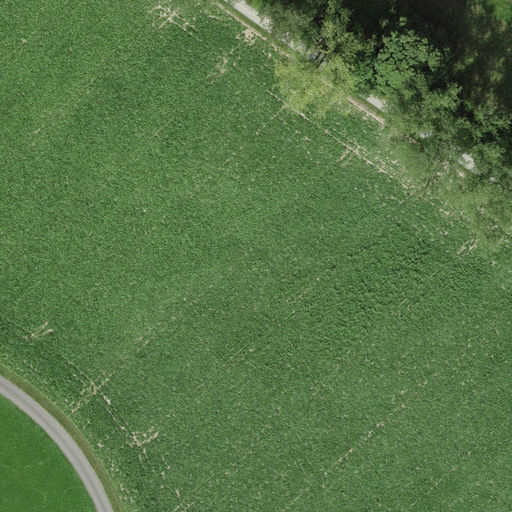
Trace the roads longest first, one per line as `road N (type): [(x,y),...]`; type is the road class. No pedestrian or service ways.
road 1 (track): [(511,187),(233,0)]
road 2 (track): [(111,511),(70,447),(0,386)]
